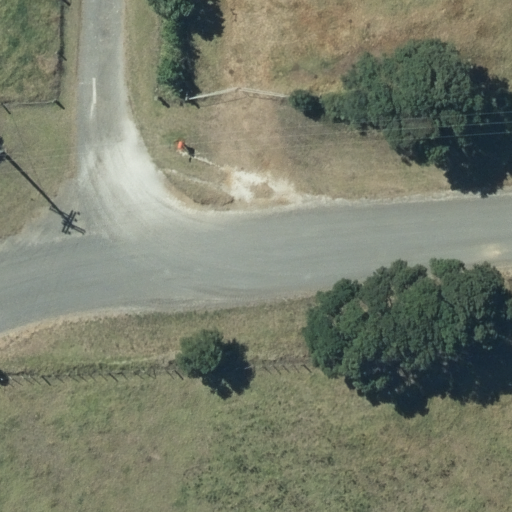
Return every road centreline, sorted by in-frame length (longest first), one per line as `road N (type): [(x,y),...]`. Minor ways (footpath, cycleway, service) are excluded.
road 1 (unclassified): [(511,238),(118,270),(0,302)]
road 2 (track): [(101,0),(118,270)]
